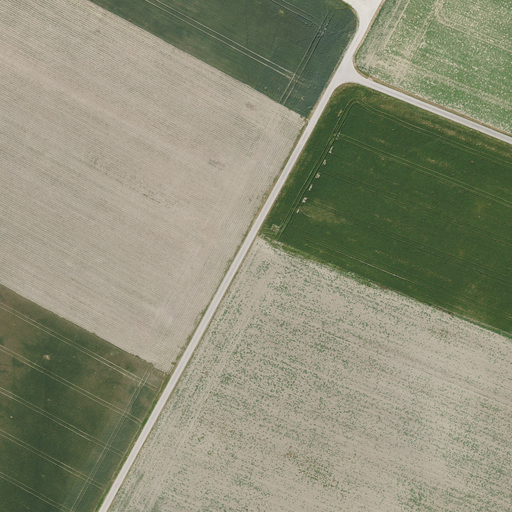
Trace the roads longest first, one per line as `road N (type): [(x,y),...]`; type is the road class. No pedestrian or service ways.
road 1 (track): [(102,511),(379,0)]
road 2 (track): [(511,134),(343,63)]
